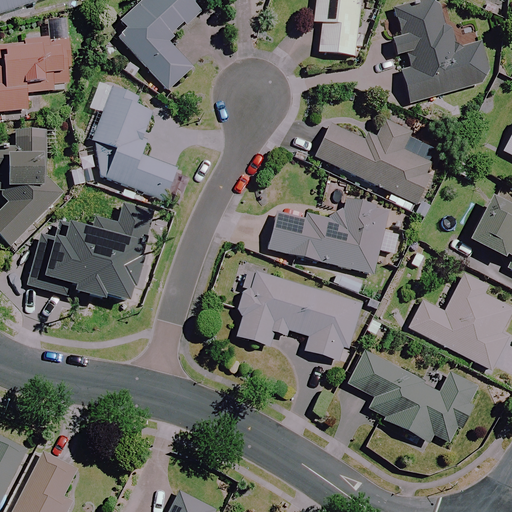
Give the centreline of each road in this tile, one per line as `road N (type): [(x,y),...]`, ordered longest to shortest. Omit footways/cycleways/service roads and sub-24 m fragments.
road 1 (residential): [(254,89),(247,136),(197,243),(153,389)]
road 2 (residential): [(153,389),(333,486)]
road 3 (residential): [(0,355),(40,374),(153,389)]
